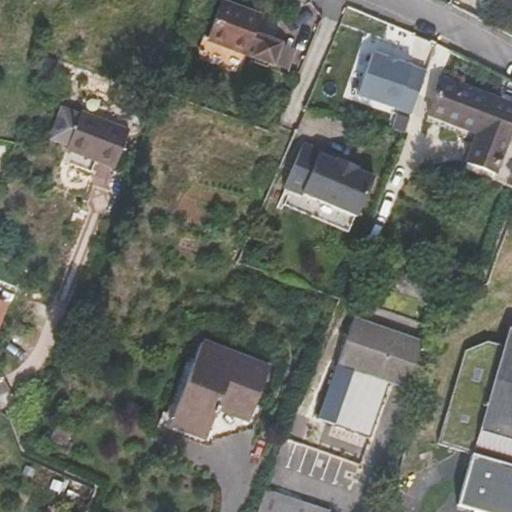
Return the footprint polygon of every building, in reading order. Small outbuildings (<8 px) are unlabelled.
[(251,12),(221,0),(207,35),(206,39),(244,55),(270,65),(279,43),(260,35),(258,37),(253,34),(259,19),(250,15),(251,12)] [(198,57),(238,73),(244,55),(206,39),(207,35),(202,33),(197,46),(198,57)] [(284,70),(292,48),(279,43),(270,65),(284,70)] [(410,118),(424,75),(372,56),(356,98),(410,118)] [(477,133),(466,160),(470,162),(494,98),(442,78),(428,114),(477,133)] [(154,99),(157,93),(133,84),(128,97),(145,103),(147,97),(154,99)] [(490,170),(488,181),(511,188),(511,104),(494,98),(470,162),(490,170)] [(68,145),(66,149),(114,167),(128,129),(81,111),(78,118),(62,112),(51,139),(68,145)] [(317,156),(318,153),(300,145),(281,190),(299,198),(300,196),(354,219),(371,179),(354,172),(355,169),(334,160),(333,163),(317,156)] [(511,511),(511,314),(504,337),(487,332),(464,341),(434,435),(468,446),(452,497),(469,502),(467,509),(475,511),(511,511)] [(353,319),(318,419),(368,437),(388,382),(403,387),(419,342),(353,319)] [(201,342),(170,424),(205,439),(217,409),(248,420),(268,368),(201,342)] [(72,430),(56,423),(50,439),(66,445),(72,430)] [(324,511),(265,492),(257,511),(324,511)]
